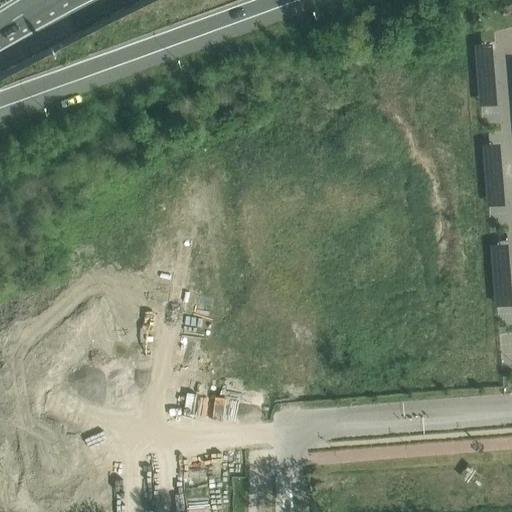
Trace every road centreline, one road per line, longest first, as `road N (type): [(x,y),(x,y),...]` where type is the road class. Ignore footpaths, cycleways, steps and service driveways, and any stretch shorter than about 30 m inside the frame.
road 1 (motorway): [(0,108),(299,0)]
road 2 (unclassified): [(286,428),(273,154)]
